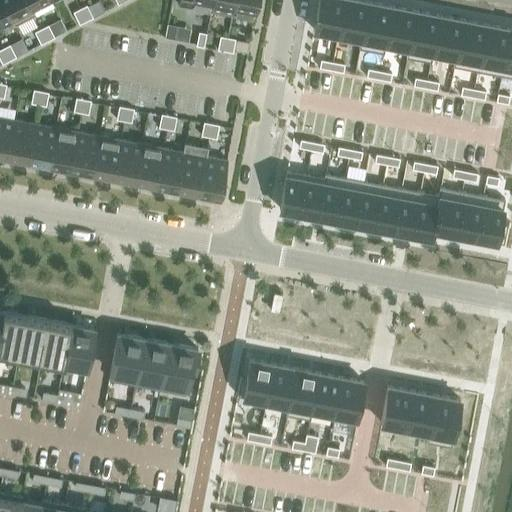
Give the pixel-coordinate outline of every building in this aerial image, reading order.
[(3,0),(0,0),(0,22),(11,17),(12,17),(3,0)] [(27,0),(3,0),(12,17),(11,17),(15,25),(37,14),(33,6),(31,7),(27,0)] [(211,10),(213,0),(178,0),(178,3),(211,10)] [(235,0),(213,0),(211,10),(233,14),(235,0)] [(235,0),(233,14),(255,18),(258,0),(235,0)] [(319,0),(314,29),(338,34),(344,0),(319,0)] [(362,0),(344,0),(338,34),(361,38),(360,48),(369,1),(362,0)] [(369,1),(360,48),(384,52),(393,6),(369,1)] [(87,4),(80,8),(87,20),(94,17),(87,4)] [(393,6),(384,52),(385,52),(385,48),(408,52),(407,57),(416,10),(393,6)] [(87,20),(80,8),(74,11),(80,24),(87,20)] [(416,10),(407,57),(431,61),(440,15),(416,10)] [(440,15),(431,61),(432,62),(433,57),(455,61),(454,66),(455,66),(463,19),(440,15)] [(463,19),(455,66),(478,70),(487,24),(463,19)] [(49,24),(42,28),(48,40),(55,36),(49,24)] [(487,24),(478,70),(502,75),(511,28),(487,24)] [(48,40),(42,28),(35,31),(41,44),(48,40)] [(511,28),(502,75),(511,76),(511,28)] [(204,46),(207,33),(199,31),(197,45),(204,46)] [(226,50),(228,37),(221,35),(218,49),(226,50)] [(233,52),(236,38),(228,37),(226,50),(233,52)] [(10,44),(4,47),(10,60),(17,56),(10,44)] [(10,60),(4,47),(0,49),(0,57),(3,63),(10,60)] [(321,59),(320,67),(332,69),(333,61),(321,59)] [(333,61),(332,69),(343,72),(345,63),(333,61)] [(369,68),(367,76),(379,78),(380,70),(369,68)] [(380,70),(379,78),(391,81),(392,72),(380,70)] [(416,77),(414,85),(426,87),(428,79),(416,77)] [(428,79),(426,87),(438,90),(439,81),(428,79)] [(463,86),(461,94),(473,96),(475,88),(463,86)] [(475,88),(473,96),(485,99),(486,90),(475,88)] [(31,102),(39,104),(42,90),(34,89),(31,102)] [(42,90),(39,104),(47,105),(49,92),(42,90)] [(498,93),(497,101),(508,103),(510,95),(498,93)] [(74,111),(81,112),(84,98),(76,97),(74,111)] [(84,98),(81,112),(89,113),(92,100),(84,98)] [(117,119),(125,120),(127,106),(119,105),(117,119)] [(127,106),(125,120),(132,122),(135,108),(127,106)] [(167,128),(170,115),(162,113),(159,127),(167,128)] [(0,154),(7,156),(14,118),(0,115),(0,154)] [(170,115),(167,128),(174,130),(177,116),(170,115)] [(7,156),(28,160),(36,122),(14,118),(7,156)] [(209,136),(212,123),(204,121),(202,135),(209,136)] [(28,160),(50,164),(57,126),(36,122),(28,160)] [(212,123),(209,136),(217,138),(220,124),(212,123)] [(50,164),(71,168),(78,130),(57,126),(50,164)] [(71,168),(92,172),(99,134),(78,130),(71,168)] [(92,172),(114,176),(121,139),(99,134),(92,172)] [(114,176),(135,180),(142,143),(121,139),(114,176)] [(301,139),(300,147),(311,149),(313,141),(301,139)] [(313,141),(311,149),(312,149),(323,152),(325,143),(313,141)] [(177,188),(199,192),(206,155),(207,155),(209,147),(185,142),(183,150),(185,151),(177,188)] [(163,147),(142,143),(135,180),(156,184),(163,147)] [(339,146),(337,154),(349,157),(351,148),(339,146)] [(156,184),(177,188),(185,151),(183,150),(163,147),(156,184)] [(351,148),(349,157),(361,159),(363,151),(351,148)] [(377,153),(375,162),(387,164),(389,156),(377,153)] [(228,159),(207,155),(206,155),(199,192),(221,197),(228,159)] [(389,156),(387,164),(399,166),(400,158),(389,156)] [(414,161),(413,169),(425,171),(426,163),(414,161)] [(426,163),(425,171),(436,173),(438,165),(426,163)] [(454,168),(453,176),(465,179),(466,170),(454,168)] [(287,170),(280,208),(300,212),(307,174),(287,170)] [(466,170),(465,179),(476,181),(478,173),(466,170)] [(307,174),(300,212),(319,215),(327,173),(326,172),(325,177),(307,174)] [(327,173),(319,215),(337,219),(346,176),(327,173)] [(487,174),(486,183),(498,185),(499,177),(487,174)] [(346,176),(337,219),(356,223),(364,180),(346,176)] [(364,180),(356,223),(375,226),(383,183),(364,180)] [(383,183),(375,226),(394,230),(402,187),(383,183)] [(421,191),(413,233),(432,237),(441,186),(439,194),(421,191)] [(441,186),(432,237),(433,237),(434,229),(454,233),(462,190),(441,186)] [(402,187),(394,230),(413,233),(421,191),(402,187)] [(462,190),(454,233),(475,237),(484,194),(462,190)] [(484,194),(475,237),(497,241),(505,199),(484,194)] [(4,311),(0,330),(0,358),(19,362),(20,355),(28,315),(4,311)] [(28,315),(20,355),(42,359),(50,319),(28,315)] [(50,319),(42,359),(65,363),(72,324),(50,319)] [(72,324),(65,363),(87,367),(95,328),(72,324)] [(118,332),(109,379),(134,384),(143,337),(118,332)] [(143,337),(134,384),(160,389),(169,342),(143,337)] [(169,342),(160,389),(186,393),(191,367),(195,368),(199,348),(169,342)] [(241,376),(237,394),(266,399),(265,404),(273,362),(250,357),(247,377),(241,376)] [(273,362),(265,404),(287,408),(286,413),(287,413),(296,366),(273,362)] [(296,366),(287,413),(309,417),(318,370),(296,366)] [(318,370),(309,417),(310,417),(312,408),(333,412),(332,417),(333,417),(341,375),(318,370)] [(341,375),(333,417),(356,421),(364,379),(341,375)] [(0,390),(12,393),(13,385),(0,382),(0,390)] [(388,384),(381,421),(405,426),(413,388),(388,384)] [(26,395),(28,388),(13,385),(12,393),(26,395)] [(413,388),(405,426),(428,430),(427,439),(427,440),(436,393),(413,388)] [(57,401),(58,393),(43,391),(42,398),(57,401)] [(71,404),(73,396),(58,393),(57,401),(71,404)] [(436,393),(427,440),(452,444),(454,433),(457,434),(460,419),(457,419),(461,397),(436,393)] [(129,415),(131,407),(116,404),(115,412),(129,415)] [(144,418),(145,410),(131,407),(129,415),(144,418)] [(191,427),(193,419),(178,416),(176,424),(191,427)] [(248,429),(247,438),(259,440),(260,432),(248,429)] [(260,432),(259,440),(271,442),(272,434),(260,432)] [(305,440),(303,448),(315,451),(318,435),(306,432),(305,440)] [(293,438),(292,446),(303,448),(305,440),(293,438)] [(328,445),(326,453),(338,455),(340,447),(328,445)] [(387,456),(386,464),(398,466),(399,458),(387,456)] [(399,458),(398,466),(410,469),(411,461),(399,458)] [(423,463),(421,471),(433,473),(435,465),(423,463)] [(18,477),(19,469),(5,467),(3,474),(18,477)] [(47,483),(48,475),(34,472),(32,480),(47,483)] [(62,485),(63,478),(48,475),(47,483),(62,485)] [(89,491),(91,483),(76,480),(75,488),(89,491)] [(104,493),(105,486),(91,483),(89,491),(104,493)] [(134,499),(136,492),(121,489),(119,497),(134,499)] [(0,490),(0,491),(0,511),(19,511),(23,499),(23,494),(0,490)] [(176,507),(177,500),(162,497),(161,504),(176,507)] [(44,503),(42,511),(64,511),(66,502),(45,498),(44,503)] [(23,499),(19,511),(42,511),(44,503),(23,499)] [(66,502),(64,511),(86,511),(87,506),(66,502)]
